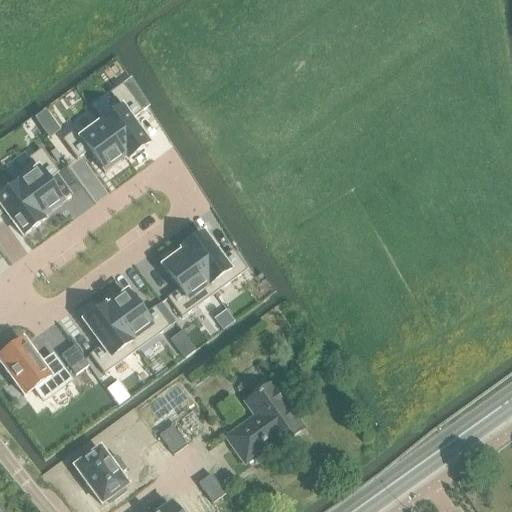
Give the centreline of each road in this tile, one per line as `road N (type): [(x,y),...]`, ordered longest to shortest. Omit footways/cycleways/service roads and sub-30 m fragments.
road 1 (residential): [(8,311),(11,275),(162,170),(190,211),(37,315)]
road 2 (secondary): [(355,511),(511,399)]
